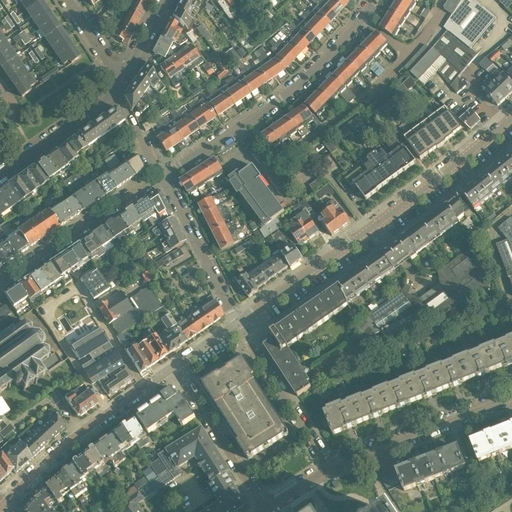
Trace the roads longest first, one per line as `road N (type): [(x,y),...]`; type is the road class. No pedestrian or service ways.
road 1 (residential): [(235,324),(511,117)]
road 2 (residential): [(162,175),(306,78),(375,0)]
road 3 (residential): [(1,507),(75,436),(174,366)]
road 4 (residential): [(330,469),(511,397)]
road 5 (residential): [(0,283),(162,175)]
road 6 (residential): [(330,469),(235,324)]
road 7 (residential): [(174,366),(266,510)]
road 8 (residential): [(235,324),(162,175)]
road 9 (unknown): [(57,327),(56,309),(83,296),(144,387)]
road 10 (residential): [(0,175),(121,80)]
